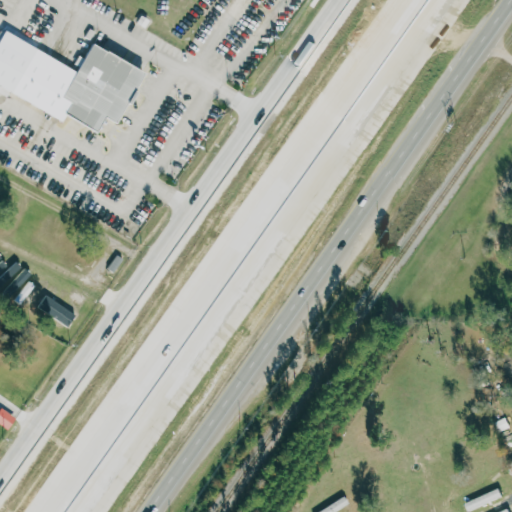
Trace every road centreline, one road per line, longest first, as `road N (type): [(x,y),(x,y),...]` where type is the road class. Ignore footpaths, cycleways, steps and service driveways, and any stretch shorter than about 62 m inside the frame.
road 1 (motorway): [(95,511),(458,0)]
road 2 (secondary): [(157,511),(511,8)]
road 3 (secondary): [(345,0),(0,500)]
road 4 (motorway): [(370,0),(105,439)]
